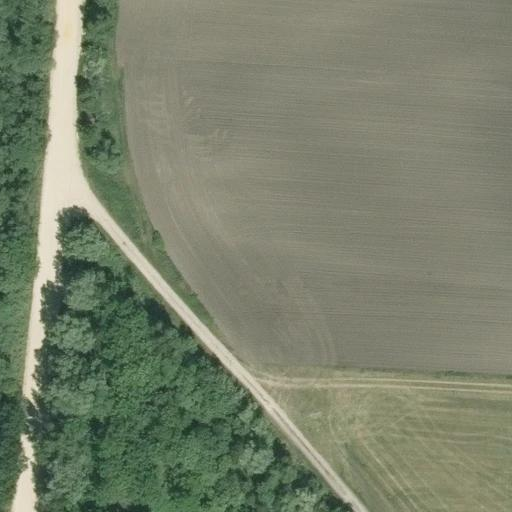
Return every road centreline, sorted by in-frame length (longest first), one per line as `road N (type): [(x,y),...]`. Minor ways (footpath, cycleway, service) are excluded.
road 1 (track): [(27,511),(71,0)]
road 2 (track): [(58,153),(192,326),(361,511)]
road 3 (track): [(276,418),(511,432)]
